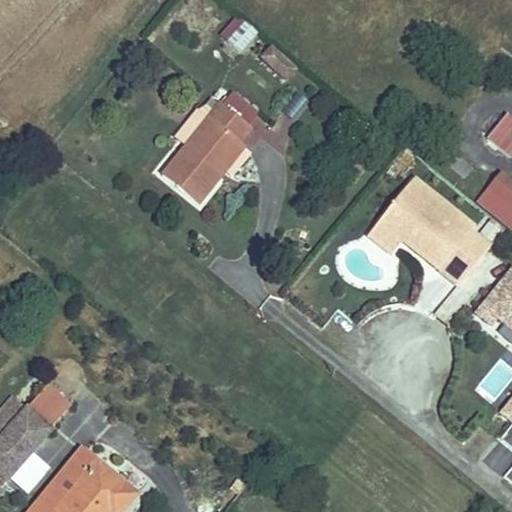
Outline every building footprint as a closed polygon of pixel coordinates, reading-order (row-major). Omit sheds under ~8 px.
[(221,35),(229,42),(242,27),(235,20),(221,35)] [(245,24),(229,42),(228,43),(239,53),(256,35),(245,24)] [(271,50),(263,59),(285,80),(294,71),(271,50)] [(185,148),(162,177),(198,206),(221,178),(212,170),(234,142),(239,145),(251,130),(246,126),(256,115),(232,96),(223,108),(219,105),(219,106),(211,100),(205,107),(197,112),(175,140),(185,148)] [(511,156),(511,121),(507,117),(487,140),(510,159),(511,156)] [(212,170),(221,178),(244,149),(239,145),(234,142),(212,170)] [(469,169),(454,155),(445,164),(461,178),(469,169)] [(354,163),(344,178),(352,184),(362,169),(354,163)] [(511,191),(497,179),(477,203),(511,231),(511,191)] [(412,182),(379,224),(402,243),(439,273),(473,231),(412,182)] [(490,222),(480,233),(492,243),(501,231),(490,222)] [(379,224),(368,238),(391,257),(402,243),(379,224)] [(470,234),(439,273),(458,288),(489,249),(470,234)] [(511,271),(476,316),(490,327),(496,320),(511,332),(511,271)] [(475,391),(499,408),(511,389),(511,371),(496,361),(475,391)] [(45,391),(27,412),(49,431),(67,410),(45,391)] [(12,399),(0,413),(0,423),(4,419),(13,426),(26,411),(12,399)] [(511,405),(510,404),(500,415),(511,424),(511,405)] [(0,478),(6,484),(50,432),(49,431),(27,412),(26,411),(13,426),(4,419),(0,423),(0,478)] [(82,452),(32,511),(123,511),(135,497),(82,452)]
